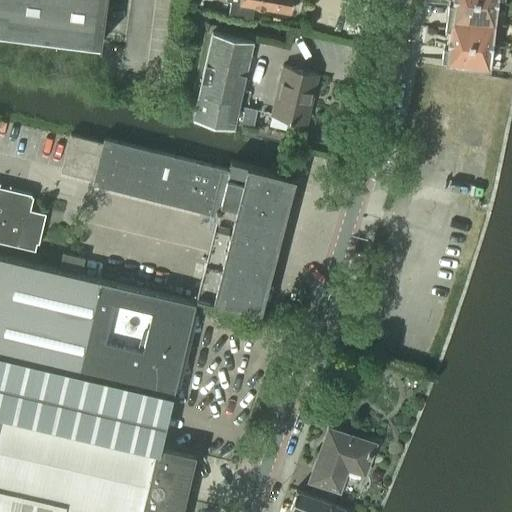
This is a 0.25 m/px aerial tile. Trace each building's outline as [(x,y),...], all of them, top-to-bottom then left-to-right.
[(0,0),(0,29),(99,42),(103,8),(103,0),(0,0)] [(228,0),(230,0),(227,15),(251,19),(253,6),(273,9),(289,12),(290,8),(291,0),(228,0)] [(492,24),(495,2),(477,0),(453,0),(453,6),(447,5),(446,18),(492,24)] [(490,45),(492,24),(446,18),(444,31),(450,32),(449,40),(490,45)] [(212,33),(191,120),(231,129),(251,42),(212,33)] [(487,68),(490,45),(449,40),(448,49),(442,49),(441,62),(487,68)] [(305,123),(317,76),(281,67),(270,115),(305,123)] [(216,216),(206,256),(195,297),(259,313),(293,178),(229,162),(227,170),(103,138),(102,142),(69,134),(60,171),(93,179),(92,183),(213,214),(212,215),(216,216)] [(299,136),(296,148),(300,149),(307,151),(310,139),(299,136)] [(0,186),(0,241),(33,250),(34,250),(36,242),(43,212),(30,208),(27,208),(30,195),(30,193),(0,186)] [(83,257),(62,251),(59,264),(80,269),(83,257)] [(0,357),(171,398),(195,301),(0,254),(0,357)] [(0,407),(0,511),(60,511),(62,504),(96,511),(142,511),(158,446),(158,445),(0,407)] [(362,473),(372,444),(327,427),(308,479),(314,481),(309,495),(333,503),(346,467),(362,473)] [(158,446),(142,511),(179,511),(193,454),(158,446)] [(288,510),(294,511),(337,511),(339,508),(295,490),(288,510)]
